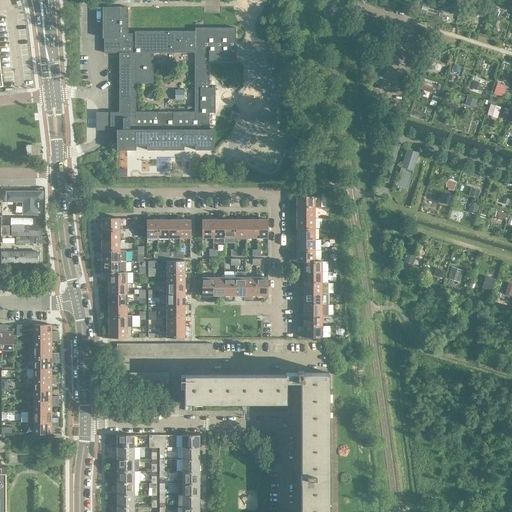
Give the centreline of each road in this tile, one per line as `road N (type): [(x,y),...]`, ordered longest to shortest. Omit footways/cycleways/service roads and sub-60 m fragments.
road 1 (residential): [(60,194),(270,192)]
road 2 (tertiary): [(85,424),(75,297)]
road 3 (residential): [(176,362),(302,361)]
